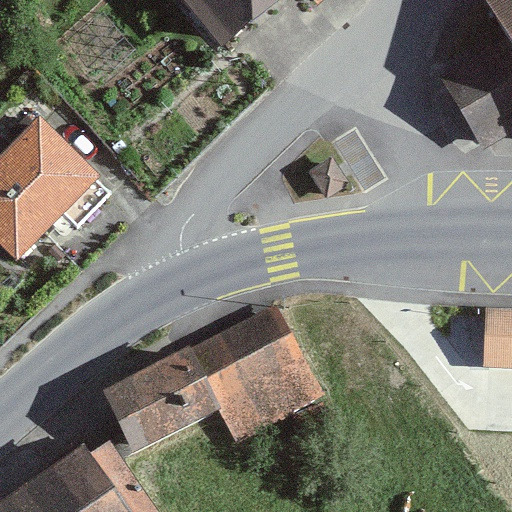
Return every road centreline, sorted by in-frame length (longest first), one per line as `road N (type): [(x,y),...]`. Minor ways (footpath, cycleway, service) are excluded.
road 1 (residential): [(191,279),(181,248),(193,213),(421,0)]
road 2 (tertiary): [(191,279),(353,239),(511,237)]
road 3 (tertiary): [(0,419),(93,338),(191,279)]
road 4 (unknown): [(392,27),(511,196)]
